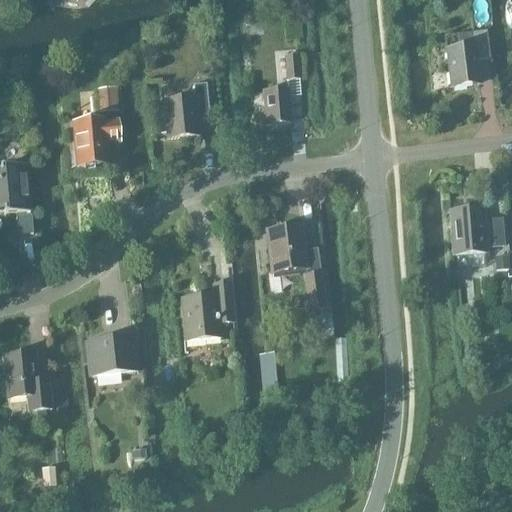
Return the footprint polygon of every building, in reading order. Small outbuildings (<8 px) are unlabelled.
[(245,15),(242,19),(242,24),(246,27),(251,27),(254,23),(254,18),(250,14),(245,15)] [(458,36),(459,51),(447,52),(451,90),(478,86),(475,63),(489,61),(486,33),(471,35),(458,36)] [(286,83),(299,82),(297,58),(284,59),(286,83)] [(17,79),(4,81),(5,92),(19,90),(17,79)] [(162,106),(153,107),(156,135),(165,134),(166,142),(199,139),(196,114),(208,113),(205,87),(193,88),(194,101),(162,104),(162,106)] [(116,91),(96,93),(98,114),(118,113),(116,91)] [(260,129),(291,126),(288,92),(262,94),(264,110),(259,111),(260,129)] [(104,124),(104,122),(72,125),(76,170),(108,167),(106,146),(119,145),(117,123),(104,124)] [(33,236),(27,167),(0,169),(0,213),(3,214),(4,218),(16,216),(17,238),(33,236)] [(480,212),(452,214),(456,257),(457,270),(485,268),(484,255),(483,250),(503,248),(501,222),(481,224),(480,212)] [(300,230),(266,234),(271,276),(273,276),(273,280),(305,276),(305,272),(306,272),(303,248),(300,230)] [(493,272),(508,271),(509,271),(509,257),(493,257),(493,272)] [(308,279),(303,280),(307,313),(325,311),(320,277),(308,279)] [(185,344),(219,341),(218,327),(233,326),(229,286),(213,287),(214,299),(181,302),(185,344)] [(326,317),(314,319),(315,334),(327,332),(326,317)] [(92,380),(135,375),(131,339),(88,344),(92,380)] [(349,390),(346,344),(334,344),(337,390),(349,390)] [(278,398),(273,353),(258,355),(263,400),(278,398)] [(36,383),(34,356),(4,359),(8,401),(27,400),(28,415),(51,412),(48,382),(36,383)] [(502,359),(492,360),(493,369),(503,368),(502,359)] [(298,413),(287,413),(288,427),(299,426),(298,413)] [(144,451),(132,453),(133,463),(145,461),(144,451)] [(53,471),(41,472),(43,489),(55,488),(53,471)]
